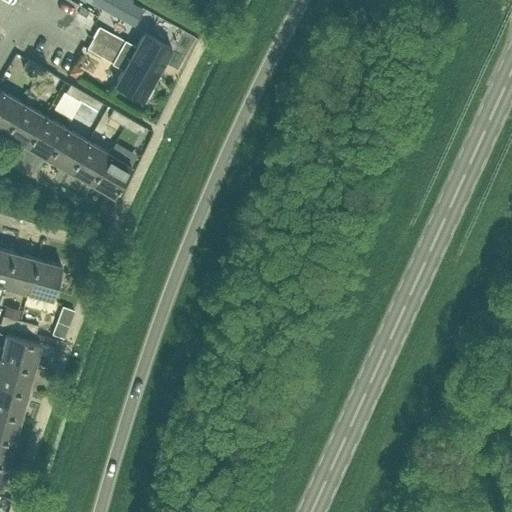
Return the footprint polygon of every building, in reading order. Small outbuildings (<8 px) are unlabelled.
[(93,37),(157,72),(171,47),(143,32),(135,45),(99,25),(93,37)] [(143,98),(157,72),(93,37),(86,49),(122,69),(114,83),(143,98)] [(38,74),(42,67),(26,58),(22,65),(38,74)] [(42,67),(38,74),(42,76),(35,87),(48,94),(58,76),(42,67)] [(65,91),(80,100),(85,92),(69,83),(65,91)] [(0,128),(5,131),(22,101),(1,88),(0,89),(0,128)] [(100,101),(85,92),(80,100),(96,109),(100,101)] [(44,114),(22,101),(5,131),(26,144),(44,114)] [(123,125),(128,117),(112,108),(107,116),(112,119),(107,129),(117,135),(123,125)] [(48,156),(65,126),(44,114),(26,144),(48,156)] [(143,126),(128,117),(123,125),(138,134),(143,126)] [(65,126),(48,156),(69,169),(87,139),(65,126)] [(69,169),(90,181),(108,151),(87,139),(69,169)] [(108,151),(90,181),(112,194),(130,164),(108,151)] [(0,248),(0,283),(3,284),(12,251),(0,248)] [(12,251),(3,284),(27,291),(36,257),(12,251)] [(36,257),(27,291),(51,298),(60,264),(36,257)] [(2,314),(0,321),(0,323),(17,328),(19,319),(18,318),(21,308),(5,303),(2,314)] [(19,319),(17,328),(34,332),(36,323),(19,319)] [(55,324),(52,333),(63,337),(66,328),(55,324)] [(0,345),(0,357),(33,366),(39,342),(5,333),(2,346),(0,345)] [(0,383),(26,390),(33,366),(0,357),(0,383)] [(0,408),(20,414),(26,390),(0,383),(0,408)] [(0,434),(14,438),(20,414),(0,408),(0,434)] [(0,460),(7,462),(14,438),(0,434),(0,460)]
